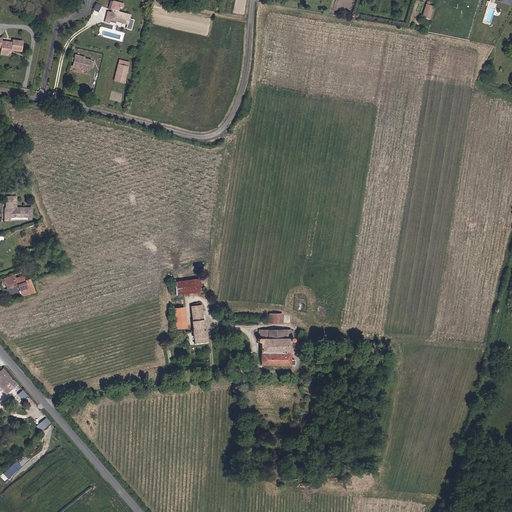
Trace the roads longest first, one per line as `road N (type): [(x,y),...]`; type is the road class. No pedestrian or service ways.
road 1 (unclassified): [(0,91),(209,137),(222,129),(244,84),(252,0)]
road 2 (residential): [(44,403),(208,375),(209,320)]
road 3 (unclassified): [(142,511),(44,403)]
